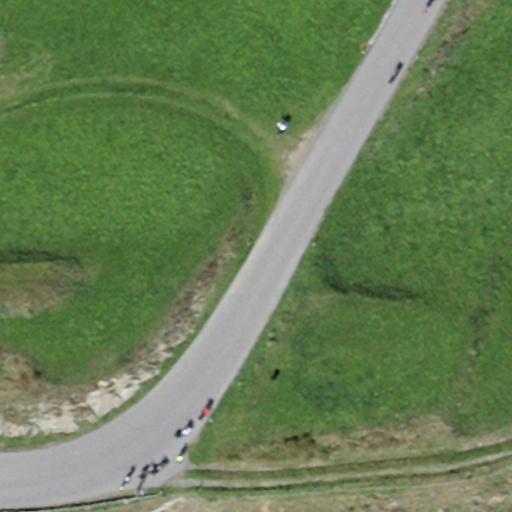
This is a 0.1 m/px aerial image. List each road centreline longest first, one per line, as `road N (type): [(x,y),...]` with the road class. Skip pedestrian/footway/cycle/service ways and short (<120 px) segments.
road 1 (tertiary): [(0,457),(108,442),(191,391),(230,343),(420,0)]
road 2 (track): [(108,442),(315,453),(511,435)]
road 3 (track): [(301,220),(252,129),(211,103),(138,83),(85,83),(0,102)]
